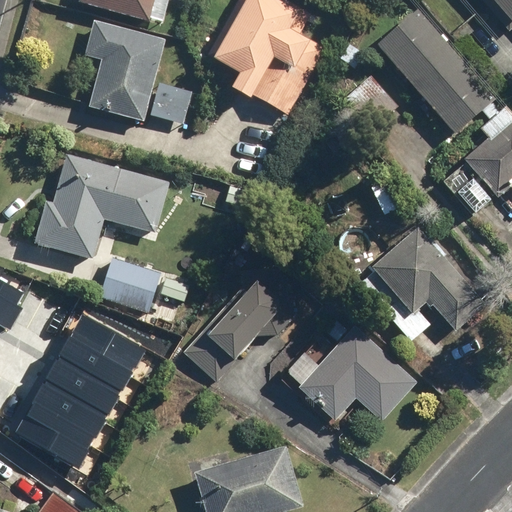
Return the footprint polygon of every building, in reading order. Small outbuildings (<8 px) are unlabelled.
[(158,0),(80,0),(79,3),(154,21),(158,0)] [(314,13),(285,0),(238,0),(210,56),(240,71),(232,86),(294,118),(329,49),(302,35),(314,13)] [(511,0),(483,0),(509,30),(511,27),(511,0)] [(499,97),(419,5),(377,42),(456,134),(499,97)] [(167,39),(93,22),(86,58),(103,62),(91,112),(147,125),(167,39)] [(401,102),(374,74),(344,103),(371,131),(401,102)] [(194,90),(160,82),(152,115),(185,124),(194,90)] [(495,201),(492,198),(511,182),(511,121),(463,160),(478,180),(459,194),(476,216),(495,201)] [(173,184),(64,152),(37,245),(92,261),(105,220),(158,236),(173,184)] [(413,342),(430,326),(417,312),(430,300),(461,334),(493,305),(420,226),(374,267),(378,272),(362,286),(413,342)] [(161,274),(113,262),(103,299),(152,311),(161,274)] [(284,306),(256,279),(188,351),(215,378),(284,306)] [(420,381),(358,324),(319,366),(305,354),(286,375),(338,422),(360,399),(384,421),(420,381)] [(74,339),(61,326),(0,389),(0,413),(26,437),(62,399),(75,411),(83,402),(71,391),(112,348),(88,325),(74,339)] [(142,365),(128,354),(111,376),(124,387),(142,365)] [(0,376),(9,364),(0,358),(0,376)] [(113,404),(100,390),(82,406),(95,420),(113,404)] [(287,448),(197,472),(207,511),(290,511),(304,508),(287,448)] [(81,511),(52,492),(37,511),(81,511)]
